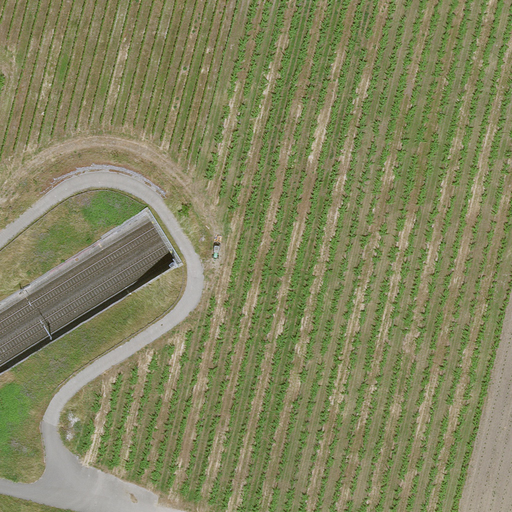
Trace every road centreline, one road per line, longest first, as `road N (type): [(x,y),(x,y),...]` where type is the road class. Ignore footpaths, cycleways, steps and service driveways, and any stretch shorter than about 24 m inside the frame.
road 1 (track): [(59,496),(56,403),(178,314),(190,300),(197,260),(154,199),(112,181),(67,189),(0,240)]
road 2 (track): [(139,511),(0,484)]
